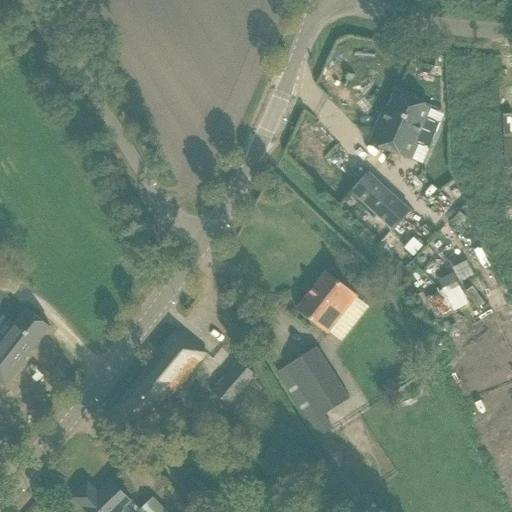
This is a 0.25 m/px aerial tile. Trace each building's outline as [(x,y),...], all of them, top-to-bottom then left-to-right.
[(368,141),(411,161),(418,144),(415,143),(431,108),(394,91),(386,109),(383,107),(368,141)] [(511,112),(503,113),(505,165),(511,164),(511,112)] [(411,211),(368,172),(350,192),(393,231),(411,211)] [(297,310),(327,333),(356,296),(326,272),(297,310)] [(443,293),(458,286),(452,273),(437,280),(443,293)] [(28,305),(0,341),(0,376),(7,382),(25,359),(24,358),(51,323),(28,305)] [(186,378),(205,354),(192,343),(176,331),(108,414),(124,427),(135,436),(159,409),(174,423),(183,413),(168,401),(171,397),(177,389),(186,378)] [(277,372),(319,438),(332,430),(323,416),(349,399),(316,347),(277,372)] [(212,391),(229,405),(255,376),(239,362),(212,391)] [(275,473),(292,494),(308,481),(292,460),(275,473)] [(86,511),(118,511),(130,500),(111,480),(97,494),(87,484),(72,498),(86,511)] [(141,511),(165,511),(152,498),(139,510),(141,511)]
